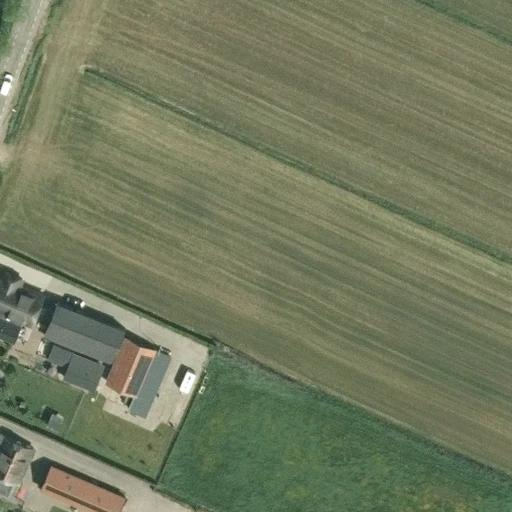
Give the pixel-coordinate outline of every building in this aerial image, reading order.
[(2,276),(0,280),(0,311),(31,325),(44,295),(2,276)] [(58,303),(44,337),(112,364),(126,329),(58,303)] [(118,358),(146,370),(155,349),(127,337),(118,358)] [(63,379),(95,392),(105,366),(73,353),(63,379)] [(0,474),(19,483),(33,449),(0,434),(0,474)] [(42,489),(95,511),(119,511),(125,498),(51,466),(42,489)]
